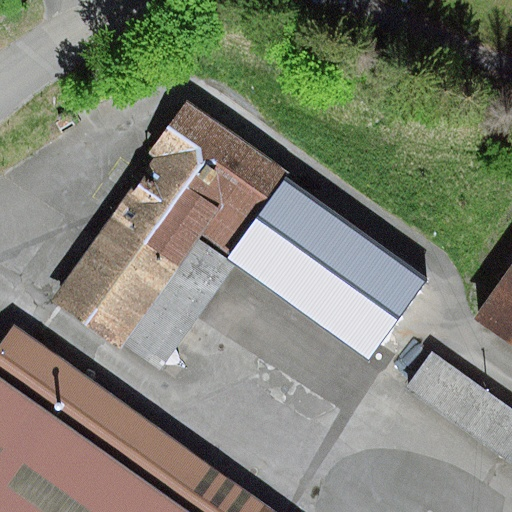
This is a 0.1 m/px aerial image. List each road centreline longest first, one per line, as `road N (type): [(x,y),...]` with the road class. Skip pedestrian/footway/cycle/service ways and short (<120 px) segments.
road 1 (unknown): [(0,183),(92,118),(154,90),(175,90),(421,250),(434,268),(446,330),(511,374)]
road 2 (track): [(354,0),(511,67)]
road 3 (residential): [(0,87),(92,18),(132,0)]
